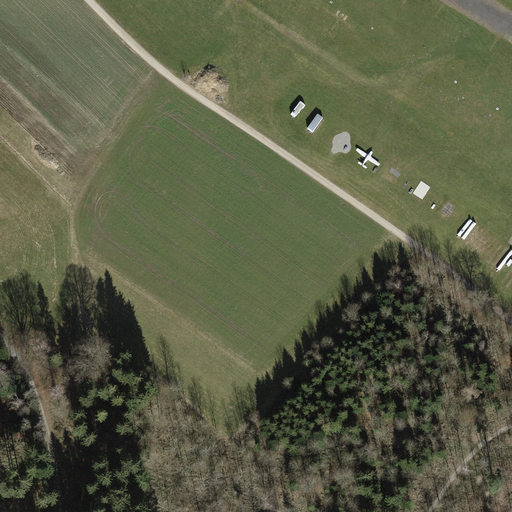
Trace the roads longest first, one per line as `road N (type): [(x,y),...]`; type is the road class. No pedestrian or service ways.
road 1 (track): [(86,0),(178,82),(417,245),(511,324)]
road 2 (track): [(57,511),(34,386),(0,350)]
